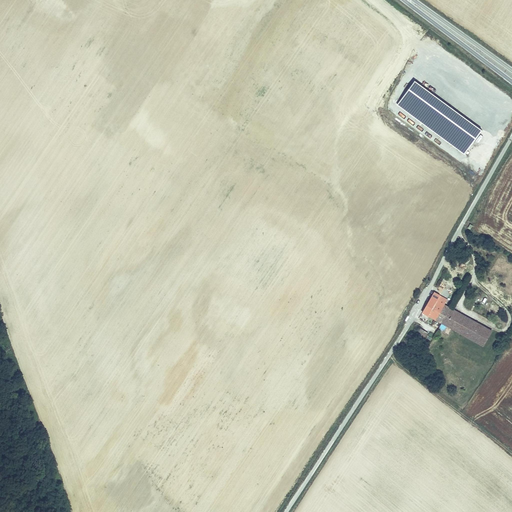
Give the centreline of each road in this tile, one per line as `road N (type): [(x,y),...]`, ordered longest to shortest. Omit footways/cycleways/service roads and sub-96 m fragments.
road 1 (secondary): [(402,0),(511,82)]
road 2 (secondary): [(511,70),(414,0)]
